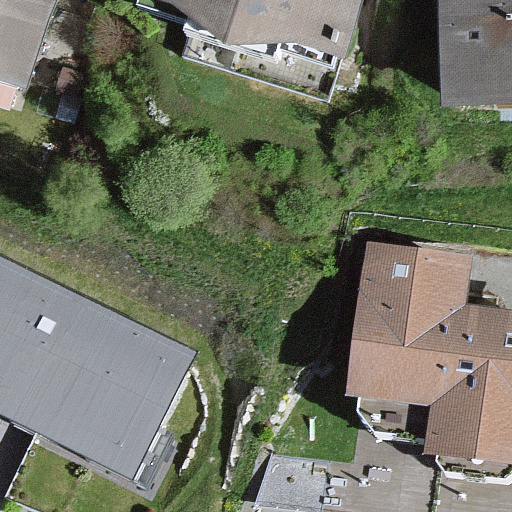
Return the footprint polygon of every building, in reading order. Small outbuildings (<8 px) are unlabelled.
[(0,0),(0,91),(30,101),(61,0),(0,0)] [(140,0),(140,1),(203,20),(196,45),(280,71),(284,56),(354,77),(376,0),(140,0)] [(511,0),(446,0),(448,98),(511,97),(511,0)] [(483,265),(362,249),(342,406),(367,410),(399,414),(398,425),(421,428),(415,469),(511,481),(511,319),(477,315),(483,265)] [(204,359),(0,263),(0,425),(142,491),(204,359)]
